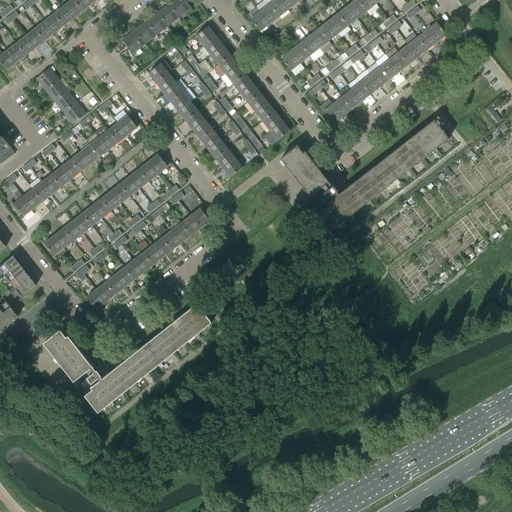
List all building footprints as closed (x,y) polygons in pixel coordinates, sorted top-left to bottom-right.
[(73,19),(83,12),(73,0),(72,0),(64,7),(73,19)] [(88,0),(73,0),(83,12),(92,4),(88,0)] [(185,0),(174,0),(169,4),(180,17),(191,8),(185,0)] [(279,17),(289,9),(281,0),(275,0),(270,5),(279,17)] [(281,0),(289,9),(298,2),(296,0),(281,0)] [(357,0),(356,0),(347,7),(357,19),(366,12),(357,0)] [(372,0),(357,0),(366,12),(376,4),(372,0)] [(407,5),(410,9),(415,5),(412,0),(407,5)] [(29,1),(24,6),(27,10),(32,6),(29,1)] [(169,4),(158,13),(168,26),(180,17),(169,4)] [(5,9),(8,14),(14,10),(10,5),(5,9)] [(260,12),(270,24),(279,17),(270,5),(260,12)] [(401,9),(405,13),(410,9),(407,5),(401,9)] [(64,7),(54,14),(64,26),(73,19),(64,7)] [(347,7),(338,14),(347,26),(357,19),(347,7)] [(412,11),(415,16),(421,11),(417,7),(412,11)] [(0,13),(0,14),(3,18),(8,14),(5,9),(0,13)] [(412,11),(407,15),(410,20),(415,16),(412,11)] [(10,16),(14,21),(19,16),(16,12),(10,16)] [(260,32),(270,24),(260,12),(251,20),(260,32)] [(158,13),(146,22),(157,35),(168,26),(158,13)] [(54,34),(64,26),(54,14),(45,22),(54,34)] [(338,14),(329,22),(338,34),(347,26),(338,14)] [(388,19),(391,24),(396,19),(393,15),(388,19)] [(10,16),(5,20),(8,25),(14,21),(10,16)] [(382,24),(386,28),(391,24),(388,19),(382,24)] [(45,22),(35,29),(45,41),(54,34),(45,22)] [(146,22),(134,31),(145,45),(157,35),(146,22)] [(329,22),(319,29),(329,41),(338,34),(329,22)] [(393,26),(396,30),(402,26),(398,22),(393,26)] [(446,35),(437,23),(427,31),(436,43),(446,35)] [(393,26),(388,30),(391,35),(396,30),(393,26)] [(203,46),(215,37),(208,27),(196,36),(203,46)] [(35,49),(45,41),(35,29),(26,37),(35,49)] [(319,29),(310,37),(319,49),(329,41),(319,29)] [(369,34),(372,38),(378,34),(374,30),(369,34)] [(133,54),(145,45),(134,31),(123,40),(133,54)] [(417,38),(427,50),(436,43),(427,31),(417,38)] [(363,38),(367,43),(372,38),(369,34),(363,38)] [(26,37),(17,44),(26,56),(35,49),(26,37)] [(223,46),(215,37),(203,46),(211,56),(223,46)] [(310,37),(300,44),(310,56),(319,49),(310,37)] [(374,41),(377,45),(383,41),(380,37),(374,41)] [(427,50),(417,38),(408,46),(418,58),(427,50)] [(374,41),(369,45),(372,49),(377,45),(374,41)] [(17,63),(26,56),(17,44),(7,51),(17,63)] [(300,44),(291,51),(300,63),(310,56),(300,44)] [(350,49),(353,53),(359,49),(355,44),(350,49)] [(180,50),(184,55),(188,52),(184,46),(180,50)] [(230,56),(223,46),(211,56),(218,65),(230,56)] [(399,53),(408,65),(418,58),(408,46),(399,53)] [(353,53),(350,49),(345,53),(348,58),(353,53)] [(17,63),(7,51),(0,56),(0,62),(7,71),(17,63)] [(291,71),(300,63),(291,51),(281,59),(291,71)] [(364,56),(361,51),(355,56),(359,60),(364,56)] [(177,60),(182,57),(177,52),(173,55),(177,60)] [(389,60),(399,72),(408,65),(399,53),(389,60)] [(237,65),(230,56),(218,65),(225,74),(237,65)] [(355,56),(350,60),(353,64),(356,62),(359,60),(355,56)] [(331,64),(334,68),(340,64),(336,59),(331,64)] [(190,63),(194,69),(199,65),(194,60),(190,63)] [(380,68),(389,80),(399,72),(389,60),(380,68)] [(148,73),(156,83),(168,74),(160,64),(148,73)] [(325,68),(329,72),(334,68),(331,64),(325,68)] [(139,70),(135,65),(131,68),(135,74),(139,70)] [(188,74),(192,70),(188,65),(183,69),(188,74)] [(194,69),(198,74),(203,70),(199,65),(194,69)] [(245,74),(237,65),(225,74),(233,84),(245,74)] [(336,70),(340,75),(345,71),(342,66),(336,70)] [(50,68),(36,79),(45,91),(59,80),(50,68)] [(370,75),(380,87),(389,80),(380,68),(370,75)] [(196,76),(192,70),(188,74),(192,79),(196,76)] [(336,70),(331,75),(334,79),(340,75),(336,70)] [(175,83),(168,74),(156,83),(163,93),(175,83)] [(252,84),(245,74),(233,84),(240,93),(252,84)] [(312,79),(316,83),(321,79),(317,74),(312,79)] [(361,83),(370,95),(380,87),(370,75),(361,83)] [(205,82),(209,87),(214,84),(209,79),(205,82)] [(307,83),(310,87),(316,83),(312,79),(307,83)] [(68,91),(59,80),(45,91),(55,102),(68,91)] [(317,85),(321,90),(326,85),(323,81),(317,85)] [(163,93),(171,102),(183,93),(175,83),(163,93)] [(352,90),(361,102),(370,95),(361,83),(352,90)] [(203,93),(207,89),(203,84),(198,87),(203,93)] [(209,87),(213,93),(218,89),(214,84),(209,87)] [(260,93),(252,84),(240,93),(248,103),(260,93)] [(317,85),(312,90),(315,94),(321,90),(317,85)] [(211,95),(207,89),(203,93),(207,98),(211,95)] [(342,97),(352,109),(361,102),(352,90),(342,97)] [(64,114),(77,103),(68,91),(55,102),(64,114)] [(171,102),(178,112),(190,102),(183,93),(171,102)] [(267,103),(260,93),(248,103),(255,112),(267,103)] [(333,105),(342,117),(352,109),(342,97),(333,105)] [(220,101),(224,106),(228,103),(224,98),(220,101)] [(103,105),(107,109),(112,105),(109,100),(103,105)] [(178,112),(186,121),(198,112),(190,102),(178,112)] [(86,115),(77,103),(64,114),(73,125),(86,115)] [(217,111),(222,108),(217,103),(213,106),(217,111)] [(224,106),(228,112),(232,108),(228,103),(224,106)] [(275,112),(267,103),(255,112),(263,122),(275,112)] [(103,105),(102,106),(98,109),(102,113),(107,109),(103,105)] [(323,112),(332,124),(342,117),(333,105),(323,112)] [(501,120),(491,107),(484,112),(495,125),(501,120)] [(226,114),(222,108),(217,111),(222,117),(226,114)] [(186,121),(193,130),(205,121),(198,112),(186,121)] [(282,122),(275,112),(263,122),(270,131),(282,122)] [(85,120),(88,124),(93,120),(90,115),(85,120)] [(137,128),(128,116),(118,124),(127,136),(137,128)] [(234,120),(239,125),(243,122),(239,116),(234,120)] [(85,120),(79,124),(83,128),(88,124),(85,120)] [(193,130),(200,140),(213,130),(205,121),(193,130)] [(232,130),(236,127),(232,122),(228,125),(232,130)] [(239,125),(243,131),(247,127),(243,122),(239,125)] [(290,131),(282,122),(270,131),(278,141),(290,131)] [(435,123),(330,206),(322,212),(335,228),(448,139),(435,123)] [(118,124),(109,131),(118,143),(127,136),(118,124)] [(241,133),(236,127),(232,130),(236,136),(241,133)] [(75,134),(71,130),(66,134),(69,139),(75,134)] [(200,140),(208,149),(220,140),(213,130),(200,140)] [(109,150),(118,143),(109,131),(99,138),(109,150)] [(66,134),(60,138),(64,143),(69,139),(66,134)] [(249,139),(254,144),(258,141),(254,135),(249,139)] [(0,136),(0,161),(2,164),(15,154),(11,149),(7,143),(6,144),(0,136)] [(99,138),(90,146),(99,158),(109,150),(99,138)] [(208,149),(215,159),(227,149),(220,140),(208,149)] [(247,149),(251,146),(247,141),(243,144),(247,149)] [(254,144),(258,150),(262,146),(258,141),(254,144)] [(47,149),(50,153),(56,149),(52,145),(47,149)] [(90,165),(99,158),(90,146),(80,153),(90,165)] [(255,151),(251,146),(247,149),(251,155),(255,151)] [(305,153),(303,154),(297,147),(281,160),(310,197),(319,191),(322,195),(324,194),(328,200),(337,192),(339,190),(335,186),(334,187),(333,187),(329,183),(305,153)] [(47,149),(41,153),(45,158),(50,153),(47,149)] [(215,159),(223,168),(235,159),(227,149),(215,159)] [(80,153),(71,160),(80,172),(90,165),(80,153)] [(168,167),(158,155),(149,162),(158,174),(168,167)] [(242,168),(235,159),(223,168),(230,178),(242,168)] [(28,164),(31,168),(36,164),(33,160),(28,164)] [(71,180),(80,172),(71,160),(61,168),(71,180)] [(158,174),(149,162),(139,170),(149,182),(158,174)] [(28,164),(23,168),(26,172),(31,168),(28,164)] [(61,168),(52,175),(61,187),(71,180),(61,168)] [(149,182),(139,170),(130,177),(139,189),(149,182)] [(9,179),(12,183),(18,179),(14,174),(9,179)] [(52,195),(61,187),(52,175),(43,183),(52,195)] [(139,189),(130,177),(120,185),(130,197),(139,189)] [(9,179),(4,183),(7,187),(12,183),(9,179)] [(43,183),(33,190),(42,202),(52,195),(43,183)] [(130,197),(120,185),(111,192),(120,204),(130,197)] [(170,190),(173,194),(179,190),(175,186),(170,190)] [(33,209),(42,202),(33,190),(24,197),(33,209)] [(165,194),(168,198),(173,194),(170,190),(165,194)] [(120,204),(111,192),(101,199),(111,211),(120,204)] [(175,197),(179,201),(184,197),(181,192),(175,197)] [(33,209),(24,197),(14,205),(23,217),(33,209)] [(175,197),(170,201),(173,205),(179,201),(175,197)] [(111,211),(101,199),(92,207),(101,219),(111,211)] [(151,205),(155,209),(160,205),(157,200),(151,205)] [(146,209),(149,213),(155,209),(151,205),(146,209)] [(101,219),(92,207),(83,214),(92,226),(101,219)] [(157,211),(160,216),(165,211),(162,207),(157,211)] [(191,216),(200,228),(210,221),(200,209),(191,216)] [(157,211),(151,216),(154,220),(160,216),(157,211)] [(92,226),(83,214),(73,222),(82,234),(92,226)] [(132,219),(136,224),(141,220),(138,215),(132,219)] [(191,236),(200,228),(191,216),(181,224),(191,236)] [(130,228),(134,225),(136,224),(132,219),(127,224),(130,228)] [(82,234),(73,222),(64,229),(73,241),(82,234)] [(137,227),(141,231),(146,226),(143,222),(137,227)] [(172,231),(181,243),(191,236),(181,224),(172,231)] [(141,231),(137,227),(132,231),(136,235),(141,231)] [(73,241),(64,229),(54,236),(64,248),(73,241)] [(119,230),(113,234),(117,239),(122,234),(119,230)] [(172,251),(181,243),(172,231),(162,239),(172,251)] [(108,238),(111,243),(117,239),(113,234),(108,238)] [(64,248),(54,236),(44,244),(54,256),(64,248)] [(119,241),(122,245),(127,241),(124,237),(119,241)] [(153,246),(162,258),(172,251),(162,239),(153,246)] [(142,240),(136,244),(139,249),(146,245),(142,240)] [(119,241),(113,245),(117,249),(122,245),(119,241)] [(94,249),(98,253),(103,249),(100,245),(94,249)] [(153,265),(162,258),(153,246),(143,253),(153,265)] [(89,253),(93,257),(98,253),(94,249),(89,253)] [(108,256),(105,252),(100,256),(103,260),(108,256)] [(134,261),(143,273),(153,265),(143,253),(134,261)] [(100,256),(95,260),(98,264),(103,260),(100,256)] [(19,264),(13,257),(0,267),(0,270),(4,276),(19,264)] [(76,264),(79,268),(84,264),(81,260),(76,264)] [(134,280),(143,273),(134,261),(125,268),(134,280)] [(10,283),(25,271),(19,264),(4,276),(10,283)] [(70,268),(74,272),(79,268),(76,264),(70,268)] [(90,271),(86,266),(81,270),(84,275),(90,271)] [(115,275),(125,287),(134,280),(125,268),(115,275)] [(84,275),(81,270),(76,275),(79,279),(83,283),(87,279),(84,275)] [(15,290),(30,278),(25,271),(10,283),(15,290)] [(115,295),(125,287),(115,275),(106,283),(115,295)] [(15,290),(21,297),(36,286),(30,278),(15,290)] [(96,290),(106,302),(115,295),(106,283),(96,290)] [(96,310),(106,302),(96,290),(87,298),(96,310)] [(6,302),(0,306),(0,308),(11,323),(18,317),(6,302)] [(198,307),(111,377),(85,397),(98,413),(211,324),(198,307)] [(0,308),(0,323),(4,328),(11,323),(0,308)] [(66,340),(60,332),(44,345),(74,382),(90,370),(66,340)] [(97,372),(87,379),(81,384),(85,390),(91,385),(101,377),(97,372)]
